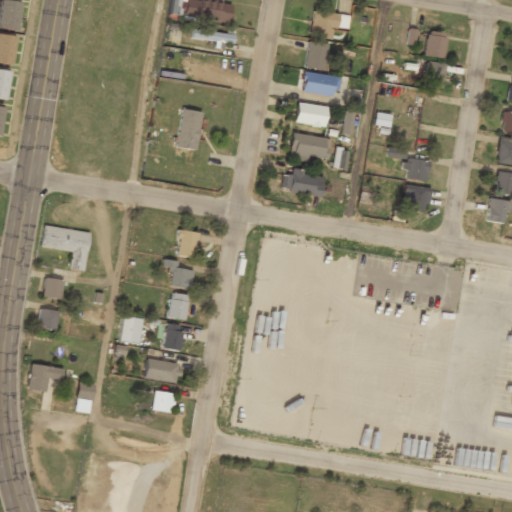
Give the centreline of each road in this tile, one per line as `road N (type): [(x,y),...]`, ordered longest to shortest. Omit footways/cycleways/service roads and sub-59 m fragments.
road 1 (residential): [(0,173),(511,259)]
road 2 (residential): [(193,511),(276,0)]
road 3 (secondary): [(6,335),(60,0)]
road 4 (residential): [(203,460),(511,509)]
road 5 (residential): [(450,250),(488,0)]
road 6 (residential): [(328,0),(511,17)]
road 7 (secondary): [(17,511),(1,418),(6,335)]
